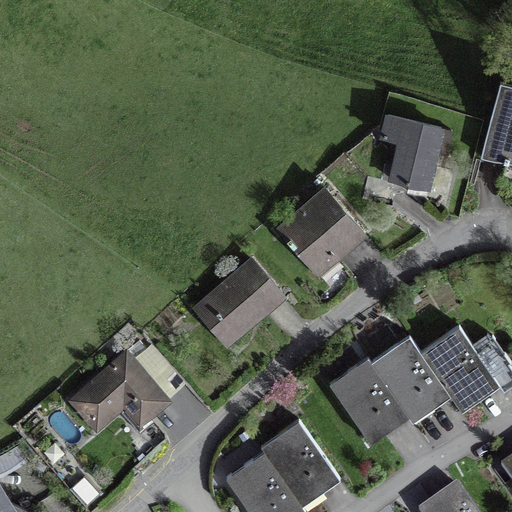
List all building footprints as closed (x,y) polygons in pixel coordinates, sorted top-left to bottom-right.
[(511,84),(499,81),(479,157),(504,164),(506,158),(511,159),(511,84)] [(440,129),(386,116),(381,138),(399,142),(389,180),(408,184),(406,191),(424,195),(440,129)] [(361,200),(386,206),(391,185),(366,179),(361,200)] [(307,264),(325,248),(330,254),(357,230),(361,234),(362,233),(324,190),(277,230),(286,240),(285,241),(307,264)] [(204,302),(234,336),(281,294),(251,261),(204,302)] [(457,326),(419,352),(449,395),(460,411),(497,386),(502,392),(511,385),(511,376),(511,375),(511,374),(511,371),(507,364),(509,363),(503,353),(485,365),(457,326)] [(411,421),(449,395),(419,352),(408,336),(370,362),(407,417),(411,421)] [(120,413),(138,433),(151,421),(147,416),(167,399),(125,352),(70,401),(95,429),(121,406),(120,413)] [(407,417),(370,362),(366,357),(328,384),(369,443),(407,417)] [(263,451),(301,505),(339,479),(297,420),(259,446),(263,451)] [(301,511),(304,510),(301,505),(263,451),(225,478),(248,511),(301,511)] [(511,485),(511,458),(500,467),(511,485)] [(417,511),(473,511),(455,485),(417,511)] [(0,511),(17,511),(20,508),(3,498),(0,493),(0,511)]
